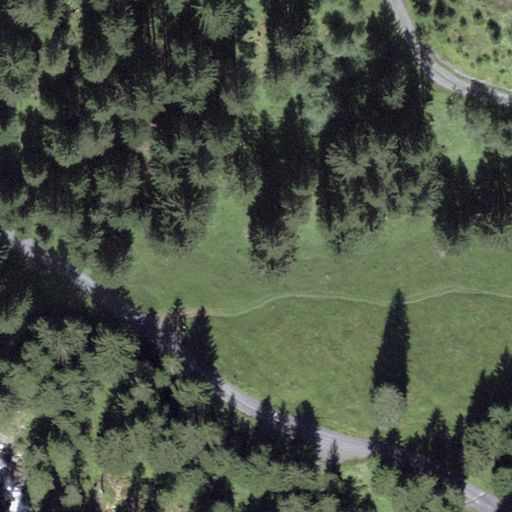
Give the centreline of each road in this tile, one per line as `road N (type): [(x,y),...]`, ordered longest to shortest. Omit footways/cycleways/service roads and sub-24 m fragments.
road 1 (unclassified): [(504,511),(417,461),(269,416),(0,232)]
road 2 (track): [(511,103),(434,72),(401,0)]
